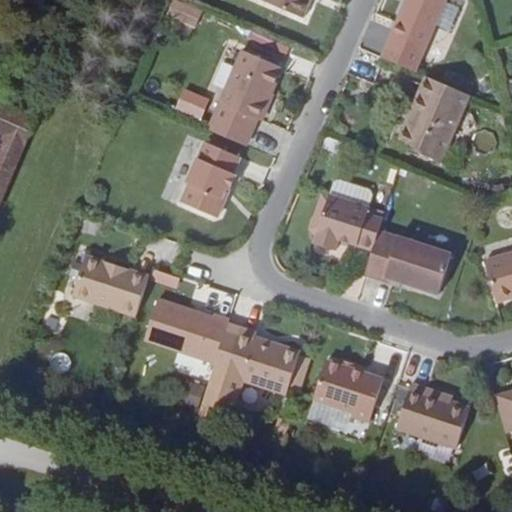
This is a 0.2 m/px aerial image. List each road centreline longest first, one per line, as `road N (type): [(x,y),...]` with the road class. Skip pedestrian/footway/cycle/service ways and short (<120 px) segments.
road 1 (residential): [(511,339),(445,347),(272,292),(256,273),(255,247),(359,0)]
road 2 (residential): [(172,511),(0,456)]
